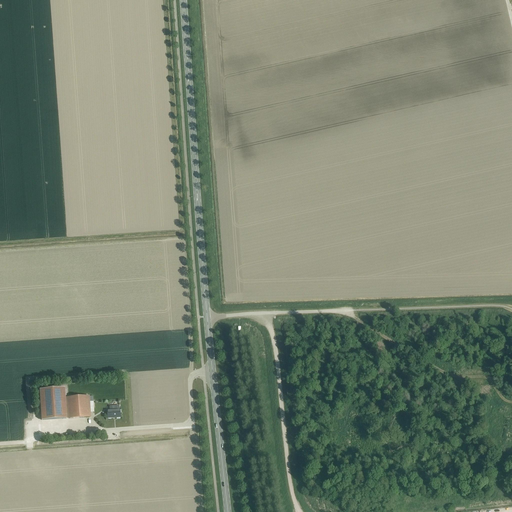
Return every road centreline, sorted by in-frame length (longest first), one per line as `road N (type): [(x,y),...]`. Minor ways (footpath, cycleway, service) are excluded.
road 1 (secondary): [(206,316),(183,0)]
road 2 (unclassified): [(511,310),(206,316)]
road 3 (secondary): [(227,511),(206,316)]
